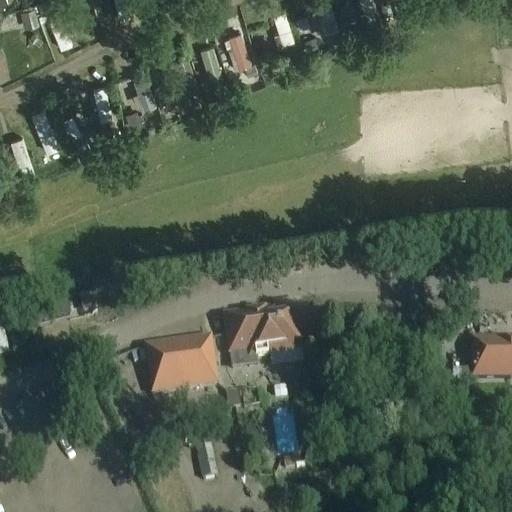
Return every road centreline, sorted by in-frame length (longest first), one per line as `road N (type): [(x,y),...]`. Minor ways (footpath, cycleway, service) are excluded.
road 1 (track): [(53,368),(68,419),(59,495),(39,511)]
road 2 (track): [(61,399),(5,449),(27,511)]
